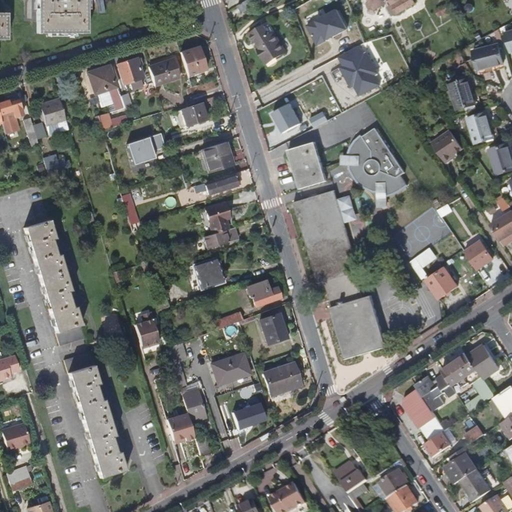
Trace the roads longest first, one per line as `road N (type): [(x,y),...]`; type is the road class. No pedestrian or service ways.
road 1 (unclassified): [(335,410),(213,13)]
road 2 (residential): [(0,78),(213,13)]
road 3 (secondary): [(157,511),(335,410)]
road 4 (residential): [(369,389),(450,511)]
road 5 (secondary): [(369,389),(488,310)]
